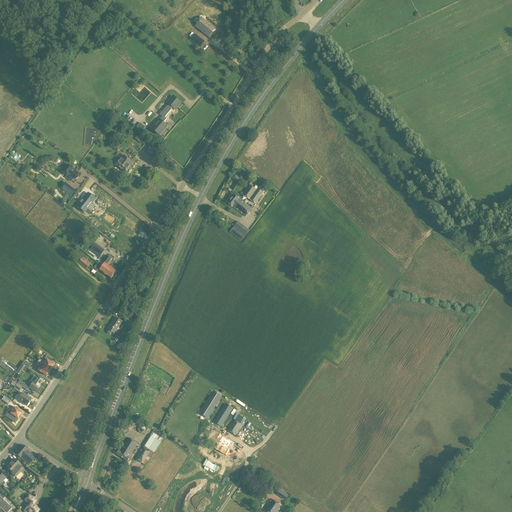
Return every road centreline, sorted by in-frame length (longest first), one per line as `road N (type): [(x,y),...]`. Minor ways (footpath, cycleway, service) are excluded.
road 1 (primary): [(85,481),(201,196)]
road 2 (unclassified): [(181,185),(273,39),(302,13)]
road 3 (primary): [(201,196),(258,100),(317,27)]
road 4 (unclassified): [(71,358),(181,185)]
